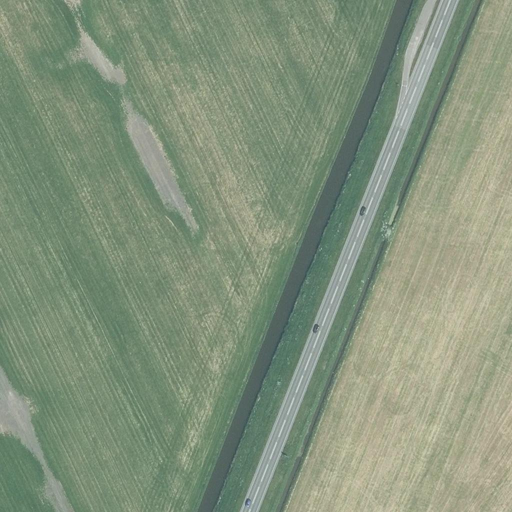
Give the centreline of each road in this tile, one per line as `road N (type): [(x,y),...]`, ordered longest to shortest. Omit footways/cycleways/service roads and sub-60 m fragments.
road 1 (trunk): [(247,511),(401,119)]
road 2 (trunk): [(401,119),(448,0)]
